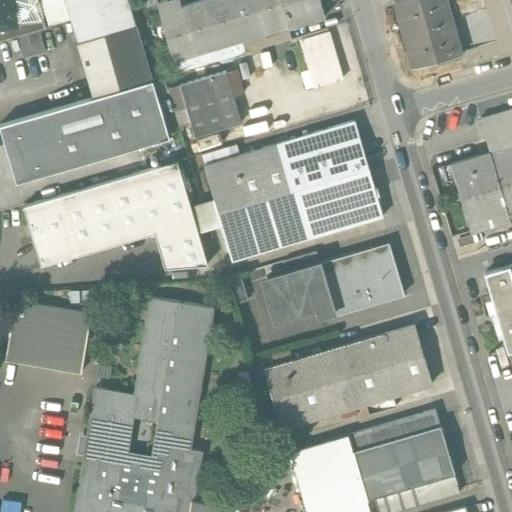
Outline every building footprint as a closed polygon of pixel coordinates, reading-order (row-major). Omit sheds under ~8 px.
[(11,0),(0,0),(0,26),(8,26),(8,24),(5,3),(11,2),(11,0)] [(63,0),(64,1),(65,1),(71,21),(128,4),(126,0),(63,0)] [(204,0),(158,14),(173,62),(241,41),(244,53),(291,39),(287,28),(324,17),(319,0),(204,0)] [(444,0),(401,0),(394,2),(413,69),(461,56),(444,0)] [(128,4),(71,21),(77,42),(76,42),(92,98),(151,81),(152,80),(135,24),(134,25),(128,4)] [(8,26),(0,26),(0,41),(31,33),(28,22),(8,24),(8,26)] [(328,33),(300,41),(314,88),(342,80),(328,33)] [(225,72),(179,85),(194,137),(240,123),(225,72)] [(92,98),(0,125),(0,130),(15,183),(168,138),(151,81),(92,98)] [(511,108),(479,119),(489,152),(509,220),(511,219),(511,108)] [(354,121),(203,166),(232,261),(382,217),(354,121)] [(489,152),(449,164),(470,232),(509,220),(489,152)] [(176,161),(23,206),(40,266),(154,233),(164,268),(207,265),(176,161)] [(388,243),(319,263),(334,315),(403,295),(388,243)] [(511,265),(483,274),(494,313),(490,314),(498,340),(502,339),(506,353),(511,351),(511,265)] [(212,308),(150,297),(134,394),(95,388),(74,511),(227,511),(228,506),(192,500),(200,452),(188,450),(212,308)] [(90,313),(30,303),(30,306),(14,304),(4,360),(80,373),(90,313)] [(414,325),(263,369),(281,428),(431,384),(414,325)] [(434,410),(289,453),(306,511),(394,511),(459,493),(453,475),(454,474),(440,426),(438,426),(434,410)] [(0,511),(18,511),(19,498),(0,497),(0,511)]
